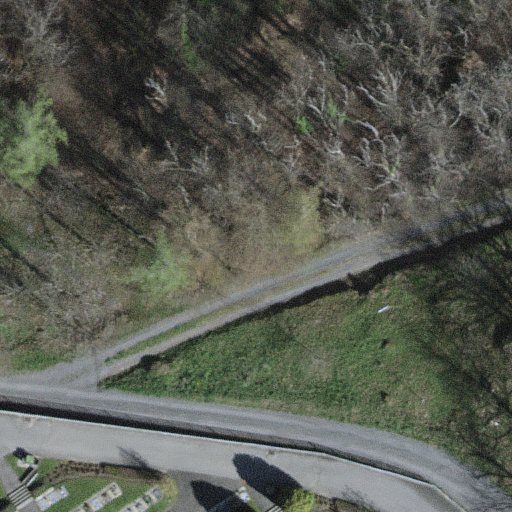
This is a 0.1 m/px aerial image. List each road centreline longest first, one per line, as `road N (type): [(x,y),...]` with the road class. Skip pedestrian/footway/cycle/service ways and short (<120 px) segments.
road 1 (track): [(508,511),(477,484),(435,465),(333,435),(0,393)]
road 2 (track): [(59,398),(64,376),(511,209)]
